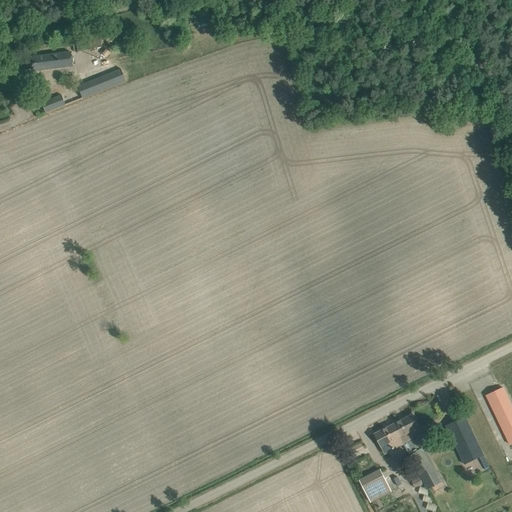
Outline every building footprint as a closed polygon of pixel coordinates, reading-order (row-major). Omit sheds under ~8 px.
[(32,70),(73,65),(71,53),(31,58),(32,70)] [(121,69),(78,86),(83,98),(126,81),(121,69)] [(62,95),(42,103),(46,113),(46,112),(62,106),(66,105),(62,95)] [(486,395),(509,445),(511,443),(511,407),(502,387),(486,395)] [(411,415),(394,424),(404,444),(409,455),(418,450),(412,440),(422,435),(411,415)] [(464,465),(483,456),(465,416),(446,425),(464,465)] [(404,444),(394,424),(374,434),(385,454),(404,444)] [(350,457),(365,450),(361,443),(347,450),(350,457)] [(422,448),(418,450),(409,455),(428,490),(442,483),(422,448)] [(380,498),(391,492),(380,470),(359,480),(371,503),(372,502),(375,509),(383,506),(380,498)] [(415,488),(422,484),(420,480),(419,478),(411,482),(415,488)]
